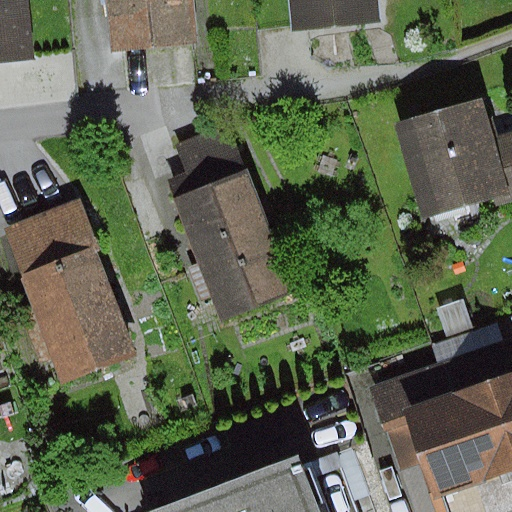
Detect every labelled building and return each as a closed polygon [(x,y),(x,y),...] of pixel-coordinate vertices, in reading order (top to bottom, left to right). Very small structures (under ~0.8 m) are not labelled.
[(0,0),(0,70),(58,67),(52,0),(0,0)] [(118,0),(123,52),(212,44),(208,0),(118,0)] [(395,0),(305,0),(309,33),(398,24),(395,0)] [(452,209),(511,190),(511,119),(505,98),(425,122),(452,209)] [(190,176),(182,188),(227,313),(299,287),(241,125),(180,146),(190,176)] [(91,202),(12,236),(75,382),(154,349),(91,202)] [(511,511),(511,379),(400,416),(436,511),(511,511)] [(339,511),(318,459),(184,511),(339,511)]
